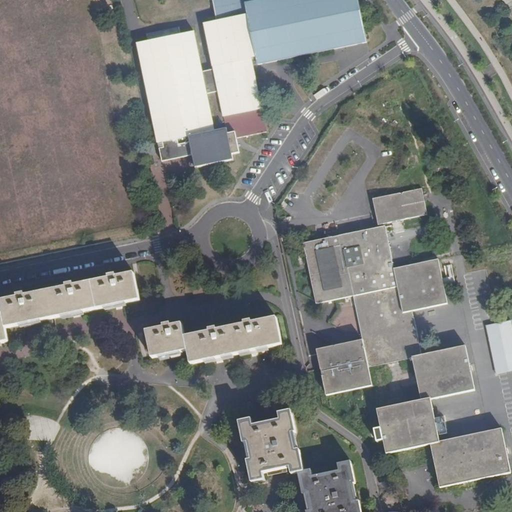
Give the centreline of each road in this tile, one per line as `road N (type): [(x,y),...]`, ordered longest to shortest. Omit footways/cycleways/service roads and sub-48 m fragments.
road 1 (residential): [(393,0),(450,76),(511,184)]
road 2 (unclassified): [(197,244),(0,280)]
road 3 (unclassified): [(197,244),(207,263),(226,272),(247,267),(261,251),(261,230),(246,210),(218,209),(202,223)]
